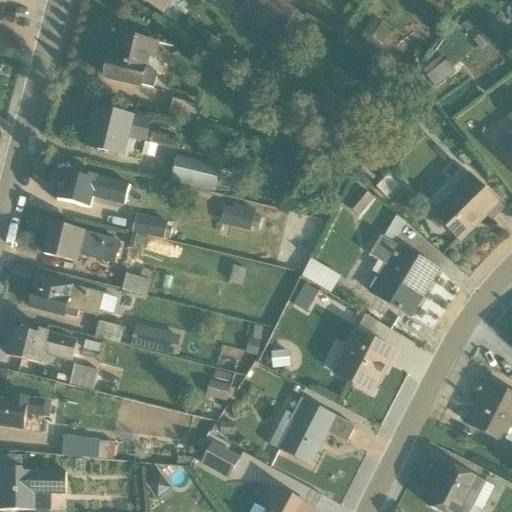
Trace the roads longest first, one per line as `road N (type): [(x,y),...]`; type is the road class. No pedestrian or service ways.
road 1 (residential): [(511,264),(475,308),(367,511)]
road 2 (residential): [(60,0),(0,226)]
